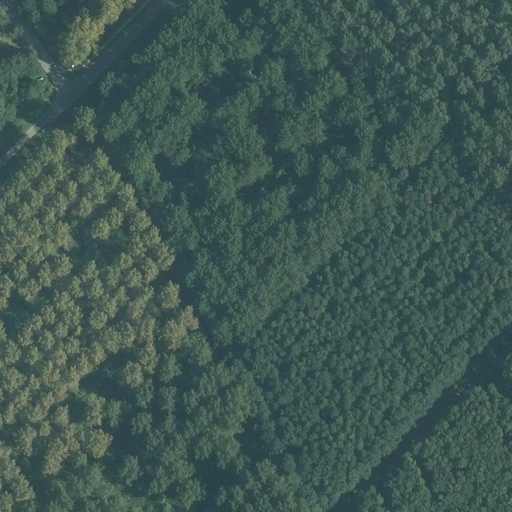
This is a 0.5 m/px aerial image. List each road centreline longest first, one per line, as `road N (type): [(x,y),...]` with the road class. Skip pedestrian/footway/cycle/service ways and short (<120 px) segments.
road 1 (unclassified): [(0,165),(163,0)]
road 2 (track): [(511,344),(351,511)]
